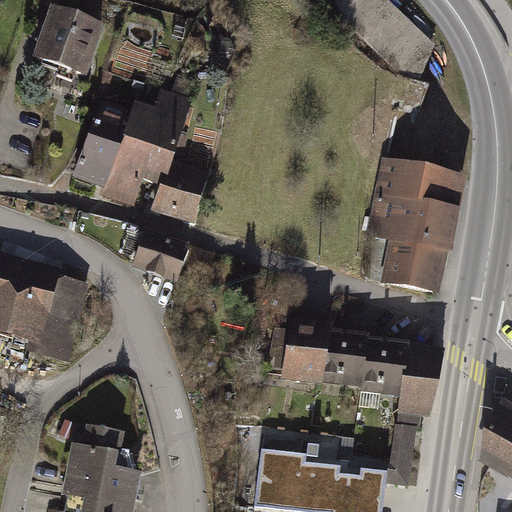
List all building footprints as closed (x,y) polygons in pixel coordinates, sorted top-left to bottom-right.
[(347,0),(337,13),(415,82),(444,49),(388,0),(347,0)] [(96,25),(53,10),(37,55),(80,70),(96,25)] [(157,118),(135,111),(133,116),(103,107),(76,174),(106,186),(109,179),(114,181),(108,197),(132,205),(143,179),(164,187),(155,210),(197,223),(204,180),(195,177),(197,168),(184,164),(182,172),(170,169),(190,103),(163,95),(157,118)] [(465,173),(384,154),(369,220),(395,226),(381,283),(437,296),(465,173)] [(189,249),(146,234),(136,264),(179,279),(189,249)] [(82,283),(0,263),(0,340),(36,349),(33,360),(62,367),(82,283)] [(333,328),(292,323),(285,378),(323,383),(324,377),(365,383),(365,389),(402,394),(399,413),(418,415),(428,417),(441,352),(331,339),(333,328)] [(486,431),(484,456),(511,473),(511,406),(504,401),(486,431)] [(418,415),(399,413),(393,467),(387,466),(386,473),(385,482),(411,485),(418,415)] [(120,435),(91,430),(88,450),(78,448),(65,511),(128,511),(131,501),(136,502),(141,475),(129,472),(125,456),(116,455),(120,435)] [(381,511),(385,482),(386,473),(303,465),(304,455),(263,451),(257,507),(309,511),(381,511)]
